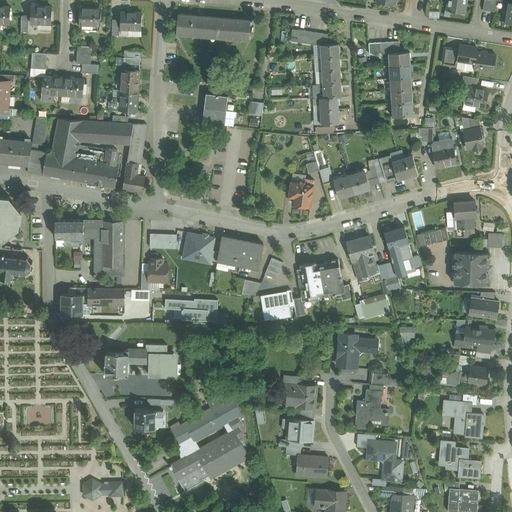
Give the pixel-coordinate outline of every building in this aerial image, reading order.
[(465,0),(448,0),(447,10),(465,13),(466,5),(465,4),(465,0)] [(496,0),(484,0),(483,10),(494,11),(496,0)] [(10,6),(0,6),(0,22),(10,23),(10,6)] [(52,7),(31,6),(31,23),(37,23),(50,23),(51,23),(52,7)] [(101,8),(80,8),(80,24),(100,25),(101,8)] [(142,12),(121,12),(121,28),(131,29),(141,29),(142,12)] [(213,37),(214,16),(179,13),(177,34),(213,37)] [(249,40),(250,20),(214,16),(213,37),(249,40)] [(299,29),(292,29),(290,41),(297,42),(299,29)] [(328,34),(322,33),(321,44),(329,44),(328,34)] [(329,44),(321,44),(321,45),(321,58),(340,57),(339,43),(329,44)] [(477,47),(460,45),(459,49),(457,61),(474,64),(476,52),(477,52),(477,47)] [(92,46),(77,46),(77,54),(91,55),(92,46)] [(459,49),(446,47),(443,64),(456,66),(457,61),(459,49)] [(393,52),(389,53),(389,65),(410,64),(409,51),(399,52),(393,52)] [(47,53),(32,52),(31,68),(46,69),(47,53)] [(477,52),(476,52),(474,64),(474,69),(493,72),(496,55),(477,52)] [(91,55),(77,54),(77,63),(82,63),(91,64),(91,55)] [(340,57),(321,58),(322,71),(340,70),(340,57)] [(474,64),(457,61),(456,66),(457,66),(457,68),(473,70),(473,69),(474,69),(474,64)] [(91,64),(82,63),(82,72),(99,73),(99,64),(91,64)] [(410,64),(389,65),(390,78),(411,77),(410,64)] [(31,68),(31,75),(43,76),(46,76),(46,69),(31,68)] [(139,70),(123,69),(121,89),(138,90),(139,70)] [(340,70),(322,71),(323,84),(341,83),(340,70)] [(478,78),(463,75),(462,83),(470,84),(470,86),(477,88),(478,78)] [(46,76),(43,76),(41,99),(54,100),(54,93),(62,94),(64,77),(46,76)] [(84,79),(64,77),(62,94),(70,94),(70,102),(82,103),(84,79)] [(411,77),(390,78),(391,91),(412,89),(411,77)] [(0,79),(0,93),(9,94),(10,81),(10,80),(0,79)] [(316,84),(313,84),(314,98),(320,97),(338,96),(342,96),(341,83),(323,84),(316,84)] [(470,86),(469,86),(466,104),(485,107),(488,89),(477,88),(470,86)] [(138,90),(121,89),(121,98),(111,97),(111,109),(120,110),(137,111),(138,90)] [(412,89),(391,91),(392,103),(413,102),(412,89)] [(9,94),(0,93),(0,107),(8,108),(8,107),(9,94)] [(228,95),(206,93),(205,107),(226,110),(228,95)] [(338,96),(320,97),(320,110),(339,109),(338,96)] [(413,102),(392,103),(393,116),(414,115),(413,102)] [(226,110),(205,107),(203,122),(224,125),(226,110)] [(339,109),(320,110),(321,124),(339,123),(339,109)] [(235,111),(226,110),(224,125),(233,126),(235,111)] [(468,117),(461,116),(464,130),(470,129),(468,117)] [(49,117),(37,117),(33,142),(33,143),(44,145),(49,117)] [(479,119),(468,117),(470,129),(480,127),(480,128),(481,128),(479,119)] [(134,123),(59,118),(52,153),(76,157),(79,145),(80,140),(130,144),(134,123)] [(147,124),(134,123),(130,144),(127,161),(139,163),(141,164),(147,124)] [(470,129),(464,130),(468,148),(474,147),(475,149),(482,148),(481,146),(483,145),(480,128),(480,127),(470,129)] [(26,141),(0,138),(0,161),(28,165),(29,165),(31,149),(33,143),(33,142),(26,141)] [(452,138),(435,142),(433,143),(433,148),(433,150),(436,168),(445,166),(445,165),(457,163),(453,146),(452,138)] [(105,149),(79,145),(76,157),(115,164),(118,150),(107,148),(105,149)] [(402,147),(389,151),(391,155),(392,159),(404,155),(402,147)] [(316,159),(319,170),(327,168),(322,148),(314,151),(316,159)] [(47,152),(31,149),(29,165),(28,165),(27,171),(42,174),(47,152)] [(52,153),(47,152),(42,174),(72,179),(76,157),(52,153)] [(404,155),(392,159),(391,155),(379,158),(386,181),(397,177),(398,179),(412,175),(413,176),(418,174),(413,155),(405,157),(404,155)] [(76,157),(72,179),(115,187),(119,165),(115,164),(76,157)] [(305,162),(308,173),(319,170),(316,159),(305,162)] [(146,176),(137,174),(139,163),(127,161),(123,189),(143,193),(146,176)] [(375,165),(369,167),(373,179),(379,178),(375,165)] [(327,168),(319,170),(323,183),(331,181),(327,168)] [(365,170),(356,173),(349,175),(354,192),(370,188),(365,170)] [(349,175),(342,177),(334,180),(339,197),(354,192),(349,175)] [(305,181),(292,180),(290,197),(294,197),(293,203),(294,203),(294,205),(301,205),(301,204),(310,205),(314,180),(305,179),(305,181)] [(10,197),(0,196),(0,270),(0,271),(0,274),(0,278),(1,278),(3,278),(3,279),(8,280),(8,279),(10,279),(11,280),(13,279),(12,277),(12,272),(19,273),(19,274),(21,275),(21,273),(25,273),(26,275),(28,274),(27,272),(30,270),(32,271),(33,269),(31,268),(31,264),(33,263),(33,261),(31,262),(28,259),(29,257),(27,256),(26,257),(23,257),(23,255),(22,255),(23,248),(21,248),(21,249),(14,249),(14,247),(12,247),(12,248),(5,248),(5,246),(4,246),(4,248),(3,247),(4,240),(5,240),(19,229),(21,211),(10,197)] [(475,200),(454,202),(455,211),(448,212),(449,230),(456,229),(463,229),(464,237),(471,236),(470,228),(474,228),(473,216),(476,216),(475,200)] [(84,237),(84,220),(55,220),(55,238),(65,238),(65,246),(79,246),(79,237),(84,237)] [(97,236),(103,236),(103,221),(91,220),(91,237),(94,237),(97,237),(97,236)] [(102,265),(113,266),(113,221),(103,221),(103,236),(102,265)] [(124,221),(113,221),(113,266),(123,266),(124,221)] [(404,226),(385,231),(390,249),(409,243),(404,226)] [(446,228),(417,235),(420,246),(449,239),(446,228)] [(215,237),(188,232),(183,258),(210,263),(211,260),(216,261),(218,251),(212,250),(215,237)] [(502,233),(488,232),(488,247),(502,247),(502,233)] [(167,234),(150,233),(149,247),(176,248),(177,234),(167,234)] [(264,243),(222,235),(217,261),(259,269),(264,243)] [(123,275),(123,266),(113,266),(102,265),(103,236),(97,236),(97,237),(94,237),(94,279),(102,279),(103,274),(123,275)] [(370,236),(347,242),(352,260),(353,260),(358,280),(367,277),(380,273),(378,265),(378,264),(375,265),(372,255),(375,254),(370,236)] [(409,243),(390,249),(398,275),(398,276),(399,276),(407,273),(403,259),(412,256),(409,243)] [(454,267),(486,268),(487,265),(489,265),(489,257),(487,257),(487,252),(455,251),(455,264),(453,264),(453,265),(454,265),(454,267)] [(163,256),(151,256),(151,264),(163,264),(163,256)] [(283,262),(272,257),(265,274),(276,278),(283,262)] [(338,259),(327,261),(327,263),(316,264),(321,295),(332,293),(341,291),(343,299),(351,297),(348,284),(344,285),(341,275),(342,274),(338,259)] [(384,264),(388,278),(393,277),(389,259),(384,261),(384,264)] [(316,262),(300,264),(301,268),(297,269),(302,297),(302,301),(303,301),(322,298),(321,295),(316,264),(316,262)] [(151,264),(150,263),(149,277),(149,279),(160,280),(164,280),(164,264),(163,264),(151,264)] [(164,264),(164,280),(160,280),(160,282),(169,282),(169,264),(164,264)] [(384,264),(378,265),(380,273),(381,281),(382,283),(389,282),(384,264)] [(486,268),(454,267),(454,269),(453,269),(453,270),(454,270),(454,282),(486,284),(486,280),(488,280),(488,272),(486,272),(486,268)] [(367,277),(368,279),(373,278),(374,283),(381,281),(380,273),(367,277)] [(398,276),(398,275),(393,277),(388,278),(391,288),(402,285),(399,276),(398,276)] [(149,277),(142,276),(141,289),(159,290),(160,282),(160,280),(149,279),(149,277)] [(261,282),(245,279),(241,294),(256,295),(261,282)] [(389,282),(382,283),(385,295),(392,293),(389,282)] [(88,287),(75,287),(75,294),(83,294),(82,303),(87,303),(88,287)] [(125,288),(88,287),(87,303),(87,305),(92,305),(101,305),(125,304),(125,288)] [(495,292),(481,291),(480,299),(494,301),(495,292)] [(286,292),(262,296),(264,309),(270,308),(272,318),(290,315),(289,307),(294,306),(293,299),(287,300),(286,292)] [(75,294),(62,293),(62,313),(71,314),(82,314),(82,313),(90,313),(92,311),(92,305),(87,305),(87,303),(82,303),(83,294),(75,294)] [(218,320),(219,299),(166,297),(165,307),(174,308),(174,318),(218,320)] [(302,297),(293,298),(294,306),(296,315),(305,314),(303,301),(302,301),(302,297)] [(471,299),(471,298),(465,297),(463,313),(469,313),(471,313),(473,299),(471,299)] [(480,299),(471,298),(471,299),(473,299),(471,313),(469,313),(497,317),(499,301),(494,301),(480,299)] [(82,314),(71,314),(70,321),(82,322),(82,314)] [(471,320),(457,319),(456,326),(468,328),(470,328),(471,327),(471,320)] [(470,328),(468,328),(467,335),(466,342),(469,343),(479,344),(491,346),(493,346),(495,330),(471,327),(470,328)] [(467,335),(457,333),(456,345),(468,347),(469,343),(466,342),(467,335)] [(357,337),(339,336),(338,348),(340,348),(339,366),(356,367),(358,351),(378,352),(379,339),(357,337)] [(167,344),(146,343),(146,344),(147,344),(146,349),(146,361),(150,361),(149,375),(172,376),(173,353),(167,353),(167,344)] [(491,346),(479,344),(479,351),(490,353),(491,346)] [(124,352),(106,352),(106,363),(105,363),(104,374),(128,374),(128,361),(146,362),(146,361),(146,349),(128,348),(128,350),(124,350),(124,352)] [(460,355),(447,353),(446,360),(459,362),(460,355)] [(459,362),(459,364),(470,365),(472,356),(460,355),(459,362)] [(489,368),(470,365),(469,372),(468,381),(468,382),(478,383),(477,386),(486,388),(486,385),(487,385),(489,368)] [(469,372),(460,371),(460,372),(456,371),(455,374),(443,372),(442,382),(458,385),(459,380),(468,381),(469,372)] [(386,373),(371,372),(370,384),(384,385),(385,385),(386,373)] [(286,383),(284,383),(283,397),(283,396),(293,397),(293,396),(298,397),(297,406),(300,407),(314,408),(315,396),(316,386),(316,385),(300,384),(286,383)] [(369,389),(367,389),(366,400),(358,399),(356,426),(368,427),(369,419),(381,420),(381,424),(389,425),(390,408),(380,407),(381,395),(383,395),(383,390),(369,389)] [(187,452),(188,455),(199,449),(194,440),(224,423),(230,432),(239,426),(240,427),(243,425),(238,416),(242,413),(236,401),(241,398),(236,390),(227,395),(224,390),(207,399),(212,408),(172,430),(173,431),(174,430),(181,441),(179,442),(180,443),(181,442),(182,445),(179,446),(183,454),(187,452)] [(476,395),(464,394),(464,395),(464,401),(471,402),(471,403),(476,403),(476,395)] [(464,401),(444,400),(443,412),(456,413),(454,432),(466,433),(465,436),(482,437),(484,414),(471,413),(471,403),(471,402),(464,401)] [(163,409),(135,409),(135,410),(135,417),(135,427),(155,427),(156,413),(158,413),(158,416),(163,416),(163,409)] [(299,418),(289,418),(287,439),(298,440),(312,441),(314,420),(313,420),(299,418)] [(244,434),(240,427),(239,426),(230,432),(199,449),(188,455),(170,465),(171,468),(172,467),(178,478),(172,481),(167,484),(168,484),(174,496),(173,497),(176,503),(187,496),(184,491),(190,488),(189,486),(184,476),(203,464),(209,475),(210,477),(249,455),(239,437),(244,434)] [(376,434),(358,433),(357,446),(368,447),(375,447),(375,440),(376,434)] [(396,442),(375,440),(375,447),(368,447),(367,458),(380,459),(382,460),(383,462),(384,464),(383,478),(393,479),(394,474),(401,475),(403,460),(395,460),(396,442)] [(455,441),(442,440),(441,448),(454,449),(454,448),(455,441)] [(297,447),(287,446),(286,453),(298,454),(301,454),(301,447),(297,447)] [(481,461),(467,459),(468,448),(460,447),(460,449),(454,448),(454,449),(441,448),(439,465),(459,466),(459,475),(479,477),(481,461)] [(301,454),(298,454),(297,474),(327,476),(329,456),(301,454)] [(184,476),(189,486),(209,475),(203,464),(184,476)] [(155,475),(159,481),(169,476),(165,470),(155,475)] [(162,487),(168,484),(167,484),(172,481),(169,476),(159,481),(162,487)] [(123,481),(109,481),(109,483),(102,483),(86,483),(86,494),(102,494),(109,493),(109,495),(123,495),(123,481)] [(392,486),(388,485),(387,493),(399,494),(400,494),(401,487),(392,486)] [(458,488),(450,487),(448,510),(458,510),(458,509),(466,509),(466,511),(467,511),(476,511),(478,490),(458,488)] [(347,490),(315,488),(314,507),(324,508),(345,510),(347,490)] [(400,494),(399,494),(398,508),(397,508),(396,511),(411,511),(413,495),(400,494)]
